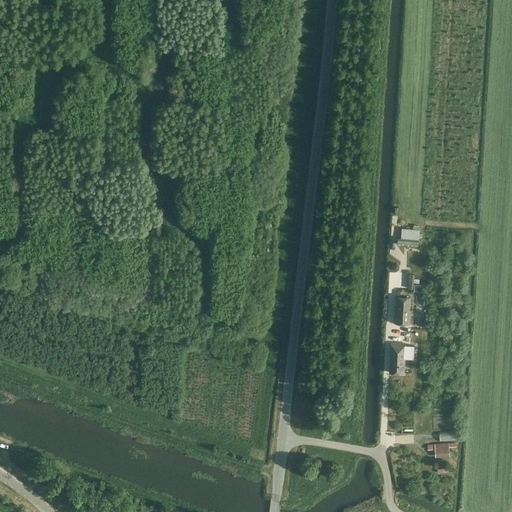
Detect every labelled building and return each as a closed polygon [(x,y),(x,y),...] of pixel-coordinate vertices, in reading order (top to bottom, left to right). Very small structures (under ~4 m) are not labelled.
[(397,244),(418,245),(419,229),(401,228),(401,238),(397,238),(397,244)] [(412,290),(416,290),(417,287),(413,287),(414,274),(408,274),(408,289),(412,289),(412,290)] [(411,298),(396,297),(395,324),(409,325),(411,298)] [(405,343),(391,342),(390,373),(404,373),(405,343)] [(455,440),(455,431),(438,432),(438,440),(455,440)] [(435,449),(435,457),(449,456),(449,447),(456,447),(456,443),(449,444),(449,443),(434,444),(434,445),(424,446),(425,449),(435,449)]
